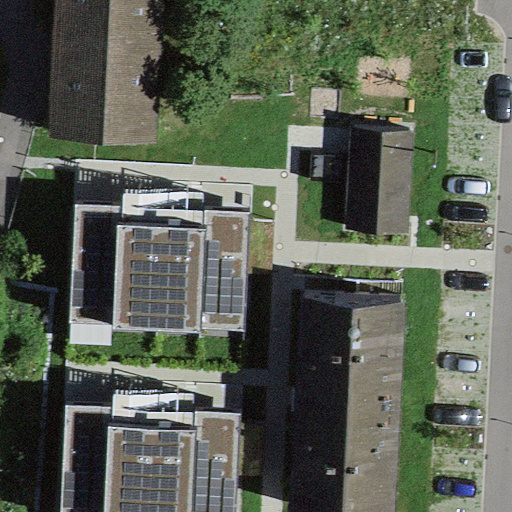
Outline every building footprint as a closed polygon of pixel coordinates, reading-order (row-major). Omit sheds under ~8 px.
[(155,0),(61,0),(56,130),(149,134),(155,0)] [(410,129),(354,126),(348,227),(404,230),(410,129)] [(246,207),(81,202),(78,311),(242,316),(246,207)] [(400,292),(304,288),(296,505),(392,508),(400,292)] [(231,511),(236,408),(72,401),(67,510),(119,511),(231,511)]
